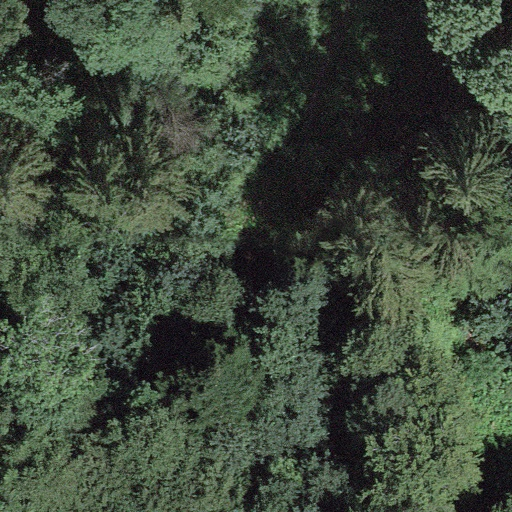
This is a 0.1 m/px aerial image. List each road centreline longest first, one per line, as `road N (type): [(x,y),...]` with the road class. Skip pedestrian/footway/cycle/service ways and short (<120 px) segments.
road 1 (track): [(417,511),(342,429),(305,233),(297,96),(322,0)]
road 2 (track): [(42,317),(86,329),(305,233)]
